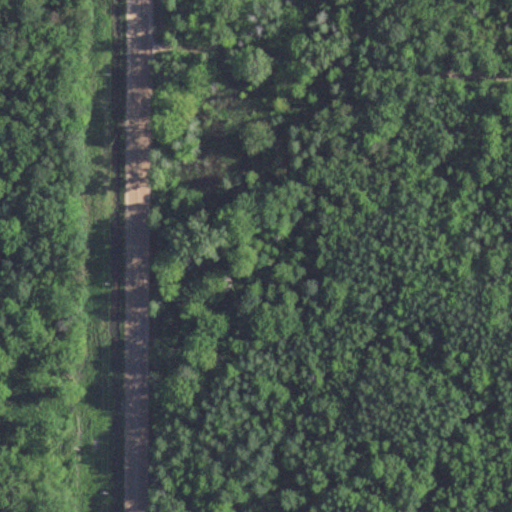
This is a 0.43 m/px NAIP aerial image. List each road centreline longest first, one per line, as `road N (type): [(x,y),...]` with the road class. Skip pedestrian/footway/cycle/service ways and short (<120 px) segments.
road 1 (residential): [(133,511),(136,0)]
road 2 (track): [(136,44),(413,135),(511,133)]
